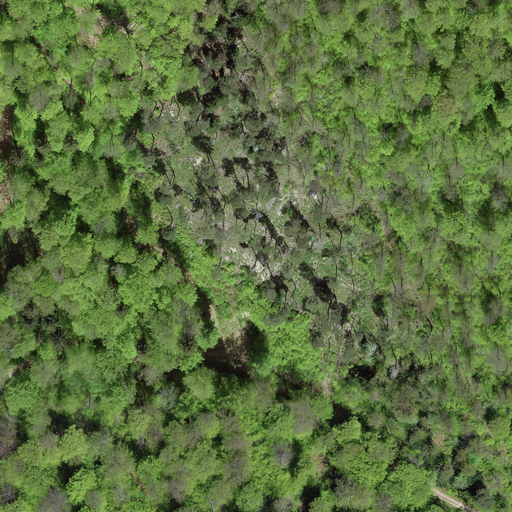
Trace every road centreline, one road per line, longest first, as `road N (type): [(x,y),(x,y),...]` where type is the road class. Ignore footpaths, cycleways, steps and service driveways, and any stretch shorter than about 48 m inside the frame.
road 1 (track): [(0,382),(21,365),(47,361),(194,353),(268,366),(471,511)]
road 2 (track): [(222,355),(298,410),(367,511)]
